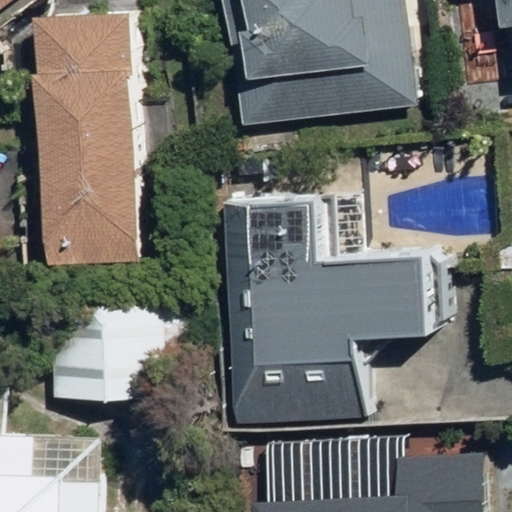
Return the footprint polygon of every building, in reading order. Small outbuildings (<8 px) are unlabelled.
[(151,0),(61,0),(66,250),(156,248),(151,0)] [(419,0),(243,0),(248,115),(423,109),(419,0)] [(287,240),(290,346),(388,347),(389,310),(478,311),(478,299),(498,299),(498,264),(472,264),(472,241),(287,240)] [(176,289),(81,286),(78,387),(224,391),(227,278),(176,277),(176,289)] [(0,371),(0,511),(120,511),(124,425),(27,421),(29,372),(0,371)] [(282,481),(283,511),(497,511),(497,500),(505,500),(502,436),(415,441),(417,474),(282,481)]
